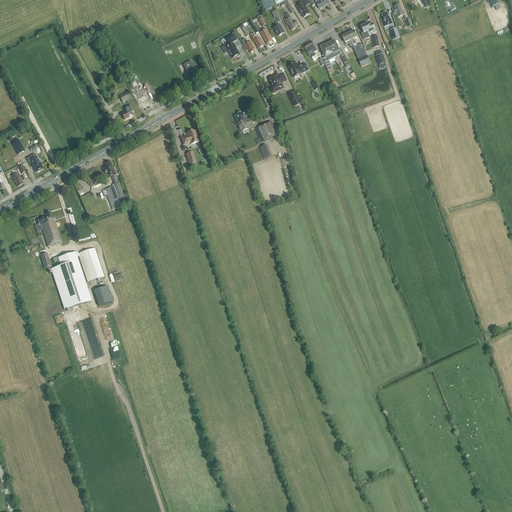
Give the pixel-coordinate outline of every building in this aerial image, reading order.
[(286,0),(285,0),(268,0),(267,1),(262,4),(266,11),(277,5),(277,6),(286,1),(286,0)] [(301,15),(302,15),(304,19),(310,15),(308,11),(309,11),(306,6),(309,4),(307,0),(303,0),(300,2),(301,5),(297,8),(301,15)] [(327,5),(324,0),(314,0),(316,4),(319,9),(327,5)] [(294,12),(289,3),(286,5),(291,14),(294,12)] [(405,15),(403,11),(402,12),(400,5),(394,7),(395,9),(392,10),(394,15),(396,14),(397,18),(405,15)] [(276,17),(278,23),(281,21),(276,11),(272,13),(275,18),(276,17)] [(382,19),(381,20),(383,28),(385,27),(393,24),(391,19),(390,19),(389,17),(388,17),(387,13),(382,14),(383,19),(382,19)] [(298,25),(296,21),(294,23),(290,16),(284,20),(288,26),(289,26),(292,31),(296,28),(295,27),(298,25)] [(278,37),(285,34),(280,26),(279,27),(277,23),(275,25),(277,28),(274,29),(278,37)] [(361,27),(364,33),(362,34),(361,34),(364,40),(370,38),(369,36),(376,32),(373,24),(369,26),(368,24),(365,25),(364,24),(361,25),(361,27)] [(260,31),(263,37),(267,44),(272,42),(270,38),(271,37),(267,30),(265,28),(260,31)] [(397,28),(391,30),(394,38),(400,36),(397,28)] [(357,38),(354,31),(348,34),(354,45),(357,44),(355,41),(354,41),(353,40),(357,38)] [(257,46),(258,45),(260,49),(264,46),(262,43),(260,38),(259,39),(256,35),(255,34),(252,35),(253,37),(255,41),(257,46)] [(350,47),(354,45),(348,34),(342,37),(345,43),(349,41),(350,43),(349,44),(350,47)] [(232,59),(231,59),(232,60),(236,57),(236,58),(241,56),(241,55),(240,55),(234,45),(233,43),(237,41),(233,35),(227,39),(230,44),(222,48),(225,54),(229,52),(232,59)] [(379,47),(377,36),(371,37),(373,48),(379,47)] [(244,46),(244,45),(247,51),(249,50),(251,54),(255,52),(253,50),(255,49),(250,42),(248,43),(246,39),(241,41),(244,46)] [(309,57),(311,56),(312,58),(316,56),(314,53),(318,52),(312,42),(304,47),(306,52),(306,53),(307,54),(308,54),(309,57)] [(332,43),(331,42),(328,44),(328,43),(327,43),(334,58),(340,55),(339,51),(335,42),(332,43)] [(328,61),(334,58),(327,43),(327,44),(324,45),(324,47),(322,48),(326,57),(328,61)] [(362,44),(353,48),(358,60),(358,59),(361,67),(370,63),(367,56),(362,44)] [(377,58),(376,58),(379,66),(386,64),(383,56),(382,56),(382,55),(382,54),(381,51),(375,53),(376,56),(377,56),(377,58)] [(183,66),(187,74),(195,69),(191,61),(183,66)] [(288,68),(291,72),(291,73),(292,75),(294,78),(302,74),(309,71),(306,64),(300,67),(298,66),(297,64),(288,68)] [(275,92),(283,89),(283,88),(281,83),(286,81),(283,75),(278,78),(277,75),(269,79),(273,87),(272,88),(272,89),(271,89),(271,90),(272,91),(272,92),(273,92),(274,92),(275,92)] [(123,103),(132,98),(128,91),(119,97),(123,103)] [(292,102),(298,99),(294,91),(289,94),(292,102)] [(146,111),(151,108),(144,96),(143,97),(141,94),(135,97),(138,101),(138,100),(140,103),(143,108),(144,108),(146,111)] [(126,113),(122,115),(125,120),(129,118),(131,117),(133,116),(131,113),(133,112),(130,106),(124,109),(126,113)] [(268,109),(262,111),(266,120),(271,118),(268,109)] [(241,124),(237,125),(241,133),(249,129),(246,123),(251,121),(249,117),(248,117),(245,112),(235,117),(238,122),(240,121),(241,124)] [(264,142),(273,139),(272,138),(276,136),(270,122),(258,127),(264,142)] [(195,131),(187,134),(188,136),(181,138),(184,146),(190,143),(191,145),(198,143),(195,131)] [(25,152),(19,141),(12,144),(18,155),(25,152)] [(189,165),(196,163),(193,153),(186,155),(189,165)] [(39,171),(43,169),(35,154),(27,159),(29,162),(30,162),(36,173),(37,172),(38,173),(39,172),(39,171)] [(105,164),(107,168),(103,169),(107,179),(116,176),(112,165),(111,162),(105,164)] [(18,174),(12,177),(15,182),(18,187),(23,184),(20,178),(18,174)] [(105,190),(113,210),(127,205),(120,185),(105,190)] [(42,230),(47,247),(62,243),(54,218),(53,219),(51,212),(46,214),(47,217),(38,220),(39,224),(35,226),(37,231),(42,230)] [(77,252),(59,258),(61,266),(52,269),(65,311),(91,302),(76,257),(79,256),(88,283),(104,277),(94,249),(75,255),(75,253),(78,252),(77,252)] [(40,256),(45,270),(51,268),(47,254),(40,256)] [(99,306),(113,303),(109,286),(95,290),(99,306)]
